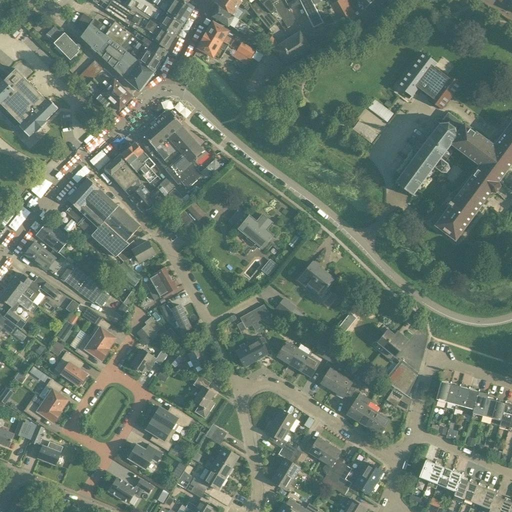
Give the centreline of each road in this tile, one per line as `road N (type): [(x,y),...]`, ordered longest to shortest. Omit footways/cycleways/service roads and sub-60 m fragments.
road 1 (tertiary): [(168,91),(189,98),(431,305),(477,322),(511,316)]
road 2 (residential): [(240,385),(176,258),(84,157)]
road 3 (residential): [(405,453),(273,380),(240,385)]
road 4 (residential): [(411,431),(431,360),(511,383)]
road 5 (residential): [(249,511),(258,476),(240,385)]
road 6 (tertiary): [(2,256),(84,157)]
